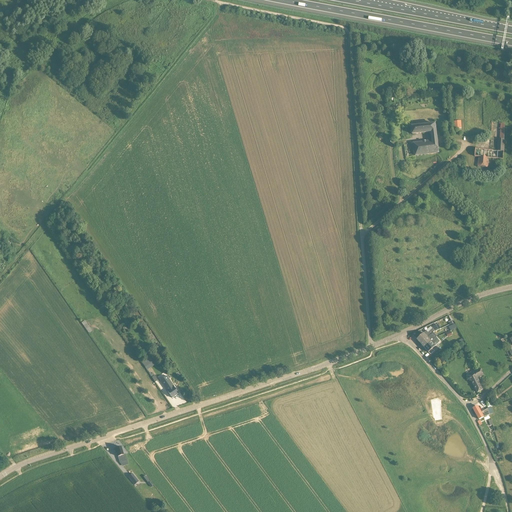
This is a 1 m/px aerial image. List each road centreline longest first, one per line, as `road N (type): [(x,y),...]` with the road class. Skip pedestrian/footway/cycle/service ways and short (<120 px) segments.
road 1 (tertiary): [(0,477),(369,347)]
road 2 (track): [(219,2),(0,276)]
road 3 (track): [(360,234),(346,29),(219,2)]
road 4 (motorway): [(277,0),(511,43)]
road 5 (motorway): [(511,30),(349,0)]
road 6 (track): [(370,227),(460,152),(463,141),(437,138)]
road 7 (tertiary): [(401,334),(511,287)]
